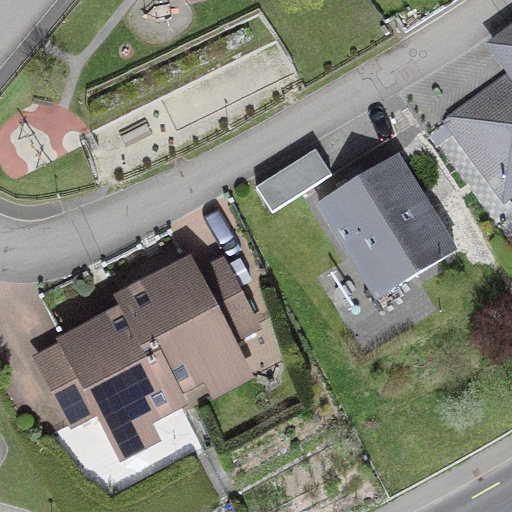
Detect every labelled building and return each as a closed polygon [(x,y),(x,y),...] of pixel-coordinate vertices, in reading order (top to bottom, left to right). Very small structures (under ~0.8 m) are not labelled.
[(511,30),(492,46),(511,71),(449,116),(503,190),(511,183),(511,30)] [(313,150),(254,187),(270,213),(329,175),(313,150)] [(395,156),(317,203),(375,298),(454,251),(395,156)] [(142,292),(124,302),(171,391),(236,357),(228,342),(255,328),(221,264),(195,278),(189,268),(158,284),(153,275),(137,283),(142,292)] [(111,436),(176,402),(130,313),(112,322),(107,313),(91,321),(96,330),(38,361),(71,424),(98,411),(111,436)]
